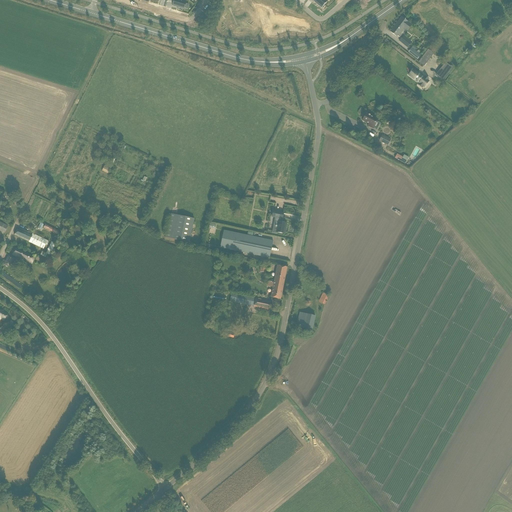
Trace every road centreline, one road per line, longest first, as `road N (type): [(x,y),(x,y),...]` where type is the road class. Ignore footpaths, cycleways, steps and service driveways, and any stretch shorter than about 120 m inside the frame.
road 1 (unclassified): [(165,489),(245,413),(277,353),(318,135),(315,104)]
road 2 (unclassified): [(165,489),(43,326),(0,288)]
road 3 (tertiary): [(261,61),(90,12)]
